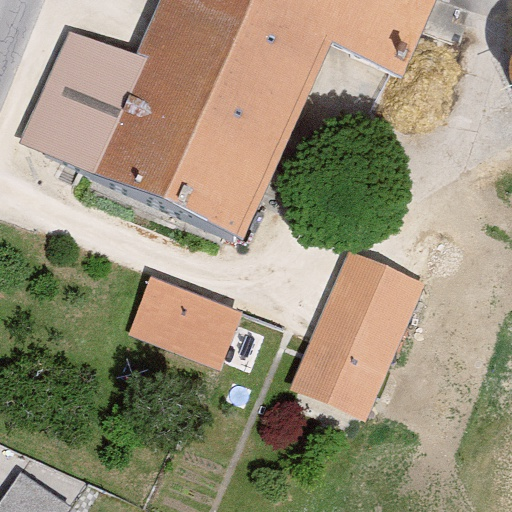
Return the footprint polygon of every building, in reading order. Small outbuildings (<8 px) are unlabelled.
[(78,42),(30,157),(108,190),(140,114),(284,175),(336,51),(415,85),(441,21),(391,0),(184,0),(154,74),(78,42)] [(252,250),(284,175),(140,114),(108,190),(252,250)] [(357,263),(299,404),(374,435),(432,294),(357,263)] [(194,295),(181,327),(233,347),(246,315),(194,295)] [(0,510),(0,511),(65,511),(66,511),(21,480),(0,510)]
